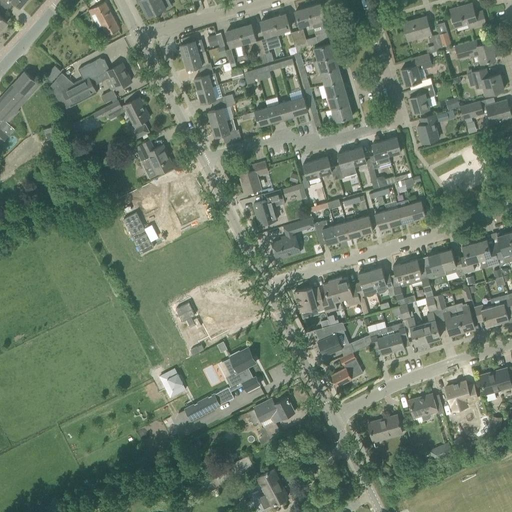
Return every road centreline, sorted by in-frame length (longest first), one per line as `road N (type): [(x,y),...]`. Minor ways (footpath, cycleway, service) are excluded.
road 1 (residential): [(201,159),(274,139),(292,154),(395,126),(399,110),(365,0)]
road 2 (unclassified): [(511,206),(470,216),(444,236),(264,284)]
road 3 (residential): [(332,418),(511,343)]
road 4 (unclassified): [(332,418),(264,284)]
road 5 (unclassified): [(264,284),(201,159)]
road 6 (residential): [(139,38),(271,0)]
road 7 (unclassified): [(201,159),(139,38)]
